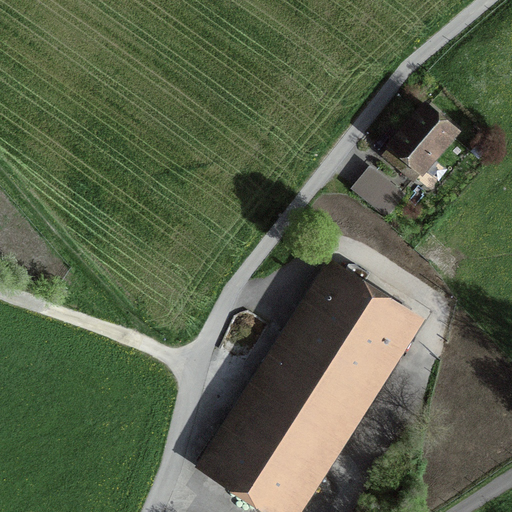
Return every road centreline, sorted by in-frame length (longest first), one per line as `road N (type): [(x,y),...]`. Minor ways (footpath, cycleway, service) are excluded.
road 1 (unclassified): [(485,0),(392,80),(241,268),(195,367),(155,511)]
road 2 (motorway): [(511,265),(140,511)]
